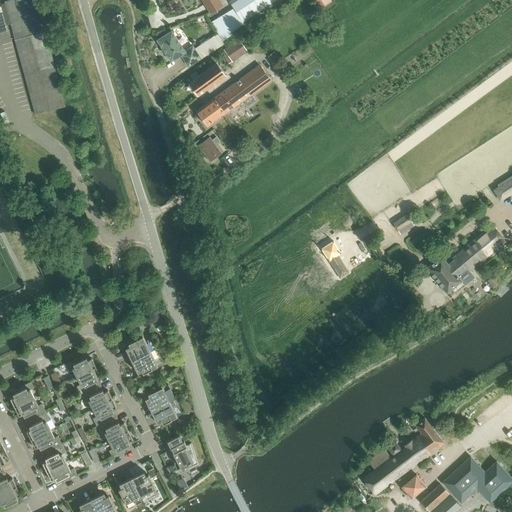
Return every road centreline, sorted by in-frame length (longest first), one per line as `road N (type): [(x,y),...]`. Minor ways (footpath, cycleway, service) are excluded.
road 1 (unknown): [(167,125),(249,54),(275,76),(268,131),(183,190)]
road 2 (unclassified): [(222,466),(147,219)]
road 3 (residential): [(43,501),(151,446),(93,330)]
road 4 (residential): [(147,219),(183,190),(133,12)]
road 5 (unclassified): [(147,219),(83,0)]
